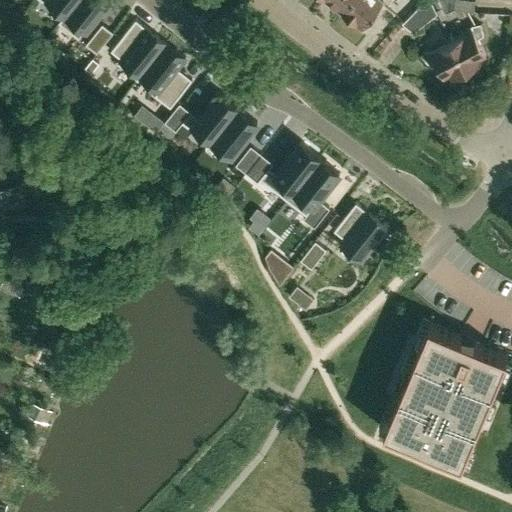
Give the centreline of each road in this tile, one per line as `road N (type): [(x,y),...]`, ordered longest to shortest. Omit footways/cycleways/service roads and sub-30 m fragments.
road 1 (residential): [(455,226),(306,115),(245,83),(147,0)]
road 2 (residential): [(505,162),(381,96),(260,0)]
